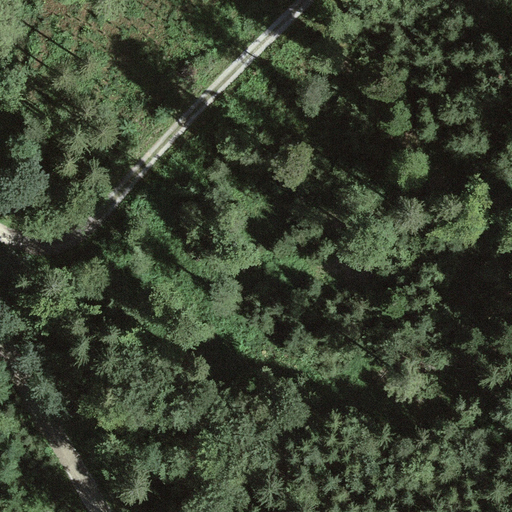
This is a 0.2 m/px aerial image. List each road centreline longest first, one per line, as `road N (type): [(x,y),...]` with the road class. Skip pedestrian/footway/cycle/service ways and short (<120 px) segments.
road 1 (track): [(0,231),(42,243),(76,230),(309,0)]
road 2 (track): [(0,339),(100,511)]
